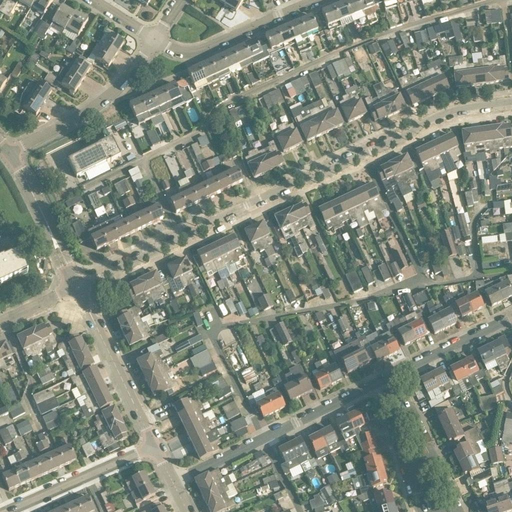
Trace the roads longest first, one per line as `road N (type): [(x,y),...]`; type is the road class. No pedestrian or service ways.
road 1 (residential): [(511,99),(450,114),(76,284)]
road 2 (residential): [(171,483),(511,319)]
road 3 (residential): [(8,151),(115,92),(154,36)]
road 4 (residential): [(153,446),(76,284)]
road 5 (residential): [(7,511),(153,446)]
road 6 (residential): [(154,36),(178,49),(199,47),(296,0)]
road 7 (residential): [(76,284),(8,151)]
